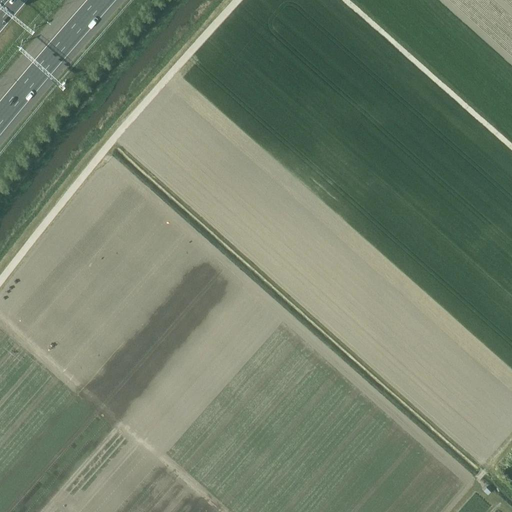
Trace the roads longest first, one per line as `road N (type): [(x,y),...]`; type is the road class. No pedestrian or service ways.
road 1 (track): [(240,0),(106,147),(0,283)]
road 2 (track): [(511,147),(346,0)]
road 3 (motorway): [(0,118),(101,0)]
